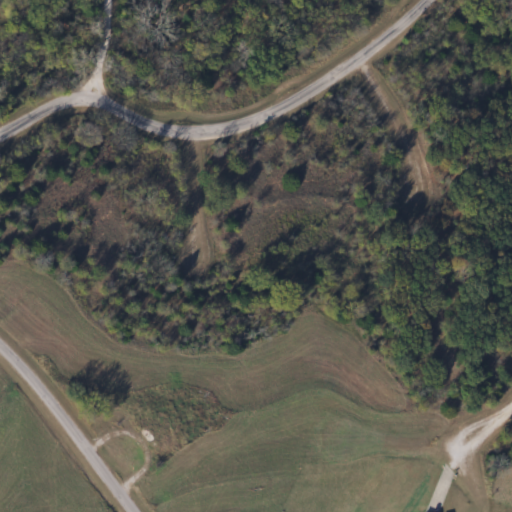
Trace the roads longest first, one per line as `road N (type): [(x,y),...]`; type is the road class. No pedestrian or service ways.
road 1 (residential): [(96,96),(149,124),(225,134),(305,98),(423,0)]
road 2 (residential): [(0,341),(138,511)]
road 3 (residential): [(357,59),(425,177)]
road 4 (residential): [(192,133),(191,258)]
